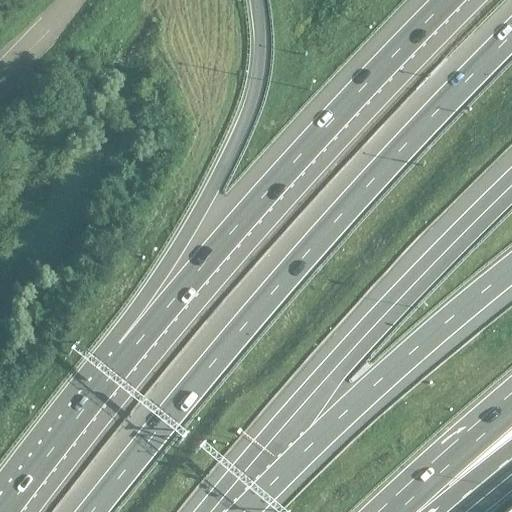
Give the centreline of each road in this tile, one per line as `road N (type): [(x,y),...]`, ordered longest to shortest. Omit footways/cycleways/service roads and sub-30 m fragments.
road 1 (motorway): [(448,0),(287,167),(126,354),(5,511)]
road 2 (motorway): [(511,36),(302,259),(92,511)]
road 3 (motorway): [(511,186),(262,451),(217,511)]
road 4 (motorway): [(245,511),(338,419),(511,270)]
road 5 (motorway): [(407,511),(511,414)]
road 6 (motorway): [(408,511),(511,446)]
